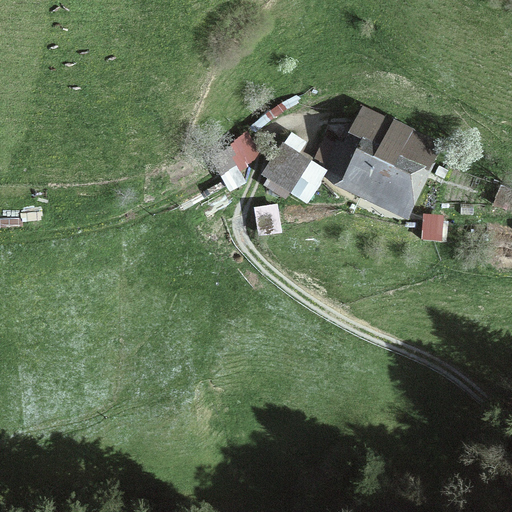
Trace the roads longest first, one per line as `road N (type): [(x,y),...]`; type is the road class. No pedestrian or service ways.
road 1 (track): [(262,140),(237,212),(239,236),(258,262),(314,308),(473,391),(511,423)]
road 2 (track): [(511,493),(365,511)]
